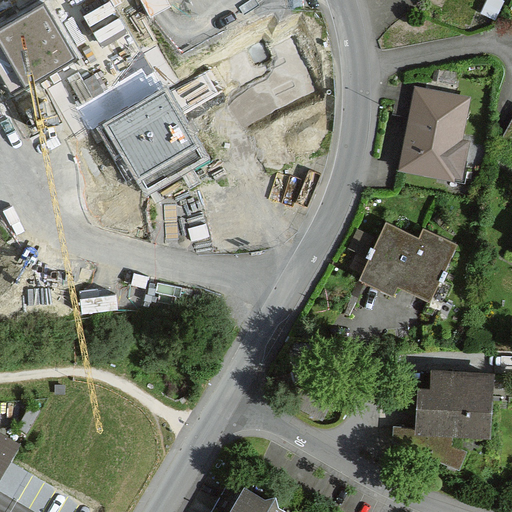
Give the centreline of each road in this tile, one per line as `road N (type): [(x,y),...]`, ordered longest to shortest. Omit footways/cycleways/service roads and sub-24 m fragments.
road 1 (residential): [(222,396),(333,215),(350,172),(357,63)]
road 2 (track): [(200,433),(105,378),(74,370),(0,379)]
road 3 (residential): [(222,396),(395,489)]
road 4 (residential): [(357,63),(511,42)]
road 5 (residential): [(159,511),(222,396)]
